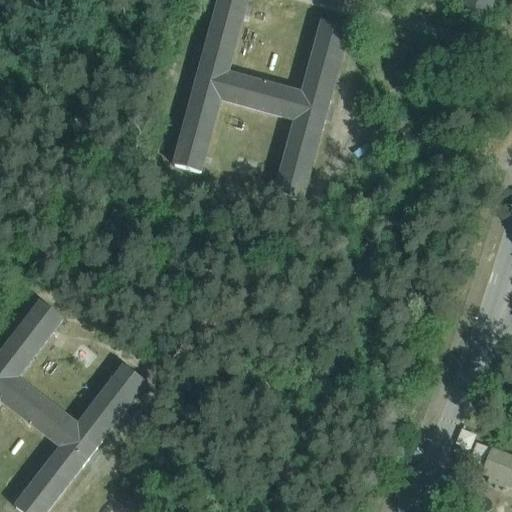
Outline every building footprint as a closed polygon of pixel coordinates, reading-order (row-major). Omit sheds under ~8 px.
[(232,0),(221,0),(203,68),(202,67),(194,99),(195,99),(176,169),(201,176),(221,103),(297,124),(277,197),(303,204),(322,134),(323,134),(331,103),(330,102),(349,32),(323,25),(304,98),(228,77),(248,4),(232,0)] [(466,0),(463,13),(489,20),(494,0),(466,0)] [(178,66),(169,63),(164,81),(173,84),(178,66)] [(79,429),(17,381),(64,321),(42,305),(0,359),(0,403),(1,402),(63,450),(16,510),(18,511),(48,511),(82,468),(83,469),(103,444),(102,443),(147,385),(126,369),(79,429)] [(469,465),(475,435),(460,431),(454,462),(469,465)] [(511,458),(492,451),(482,476),(489,479),(488,484),(506,491),(508,487),(511,488),(511,458)]
